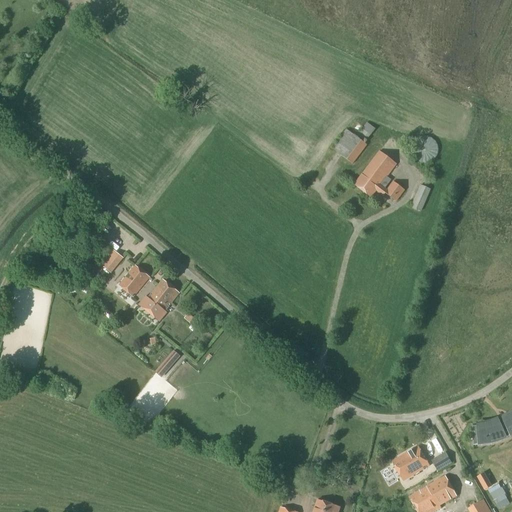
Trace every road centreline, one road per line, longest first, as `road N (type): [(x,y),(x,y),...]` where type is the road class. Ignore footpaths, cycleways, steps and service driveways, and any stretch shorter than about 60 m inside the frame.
road 1 (unclassified): [(511,377),(433,416),(381,417),(352,404),(0,126)]
road 2 (track): [(88,192),(31,240),(0,290)]
